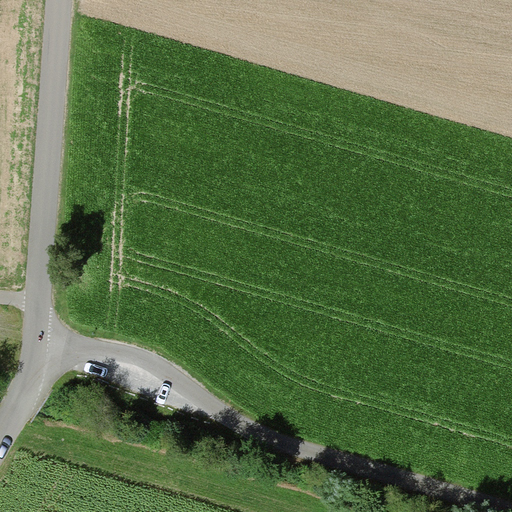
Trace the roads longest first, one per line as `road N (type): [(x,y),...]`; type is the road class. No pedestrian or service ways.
road 1 (track): [(511,511),(267,441),(173,379),(101,352),(33,343)]
road 2 (unclassified): [(0,440),(19,406),(33,343),(58,0)]
